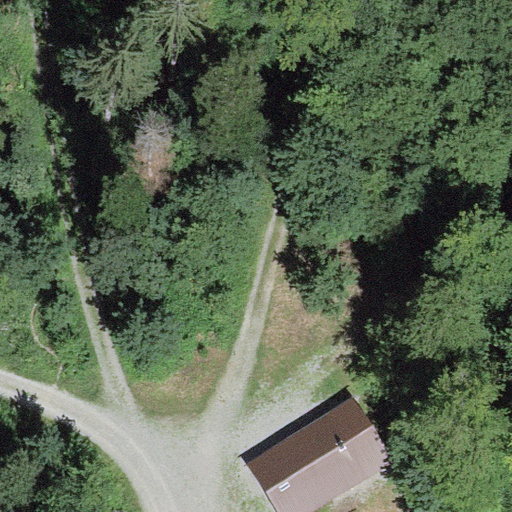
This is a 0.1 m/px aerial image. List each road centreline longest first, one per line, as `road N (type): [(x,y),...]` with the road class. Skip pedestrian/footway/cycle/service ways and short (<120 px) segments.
road 1 (track): [(194,493),(87,294),(31,0)]
road 2 (track): [(342,0),(194,493)]
road 3 (track): [(194,493),(511,177)]
road 4 (track): [(194,493),(50,394),(0,382)]
